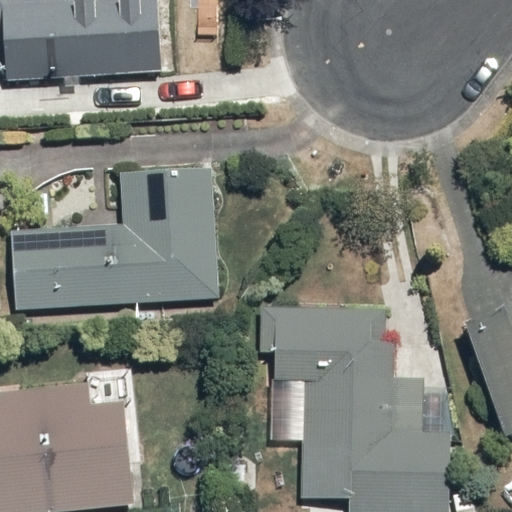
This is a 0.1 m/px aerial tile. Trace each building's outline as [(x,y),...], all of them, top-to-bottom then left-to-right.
[(0,0),(0,82),(168,80),(166,0),(0,0)] [(228,297),(219,164),(129,170),(133,230),(20,237),(25,310),(228,297)] [(398,309),(268,306),(266,387),(282,387),(280,441),(311,442),(310,501),(359,502),(359,511),(457,511),(459,439),(432,439),(434,374),(397,373),(398,309)] [(511,309),(479,320),(511,417),(511,309)] [(0,511),(59,511),(140,505),(129,387),(0,398),(0,511)]
